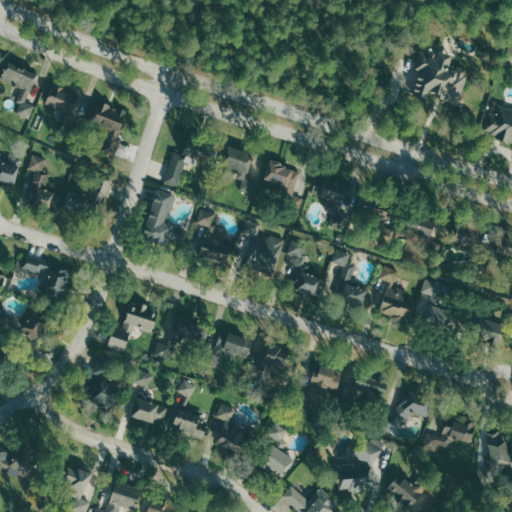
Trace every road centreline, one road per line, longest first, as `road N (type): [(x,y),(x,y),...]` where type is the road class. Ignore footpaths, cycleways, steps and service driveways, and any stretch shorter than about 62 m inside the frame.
road 1 (tertiary): [(0,22),(35,47),(163,97),(511,206)]
road 2 (tertiary): [(511,183),(170,74),(0,9)]
road 3 (residential): [(0,225),(503,387)]
road 4 (tertiary): [(170,74),(83,339),(33,396),(0,416)]
road 5 (residential): [(262,511),(214,479),(70,431),(33,396)]
